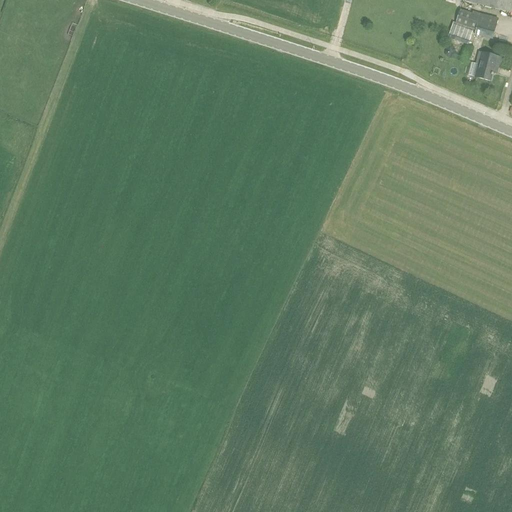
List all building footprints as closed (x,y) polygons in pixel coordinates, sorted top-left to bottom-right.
[(511,0),(462,0),(511,13),(511,0)] [(476,16),(472,15),(472,14),(460,10),(456,24),(475,30),(474,35),(492,40),(496,27),(497,27),(499,18),(477,12),(476,16)] [(453,24),(450,30),(447,38),(468,45),(473,31),(455,25),(453,24)] [(491,81),(495,67),(498,68),(501,58),(481,53),(475,77),(491,81)] [(474,58),(470,72),(476,74),(479,60),(474,58)]
